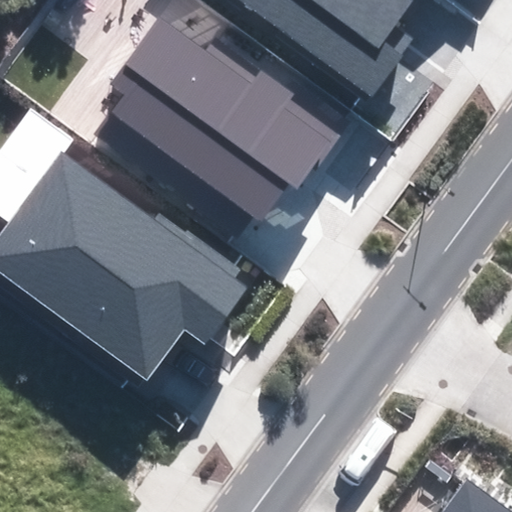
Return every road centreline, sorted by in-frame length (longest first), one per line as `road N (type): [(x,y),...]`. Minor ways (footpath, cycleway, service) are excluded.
road 1 (residential): [(393,326),(252,511)]
road 2 (residential): [(511,163),(393,326)]
road 3 (residential): [(393,326),(511,388)]
